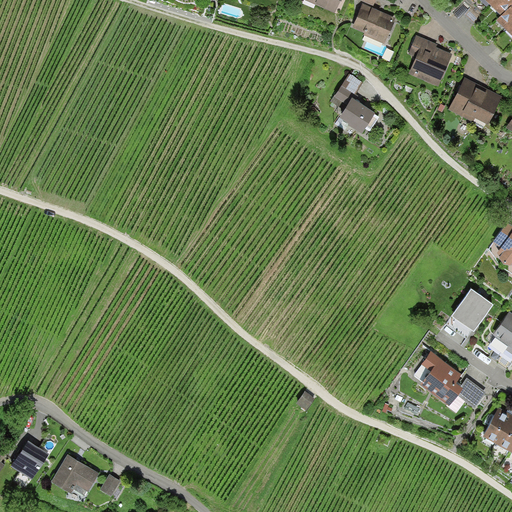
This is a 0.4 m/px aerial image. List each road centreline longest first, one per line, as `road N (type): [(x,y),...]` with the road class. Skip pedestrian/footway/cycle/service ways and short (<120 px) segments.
road 1 (residential): [(171,12),(365,73),(461,170),(511,203)]
road 2 (residential): [(204,511),(40,401),(0,403)]
